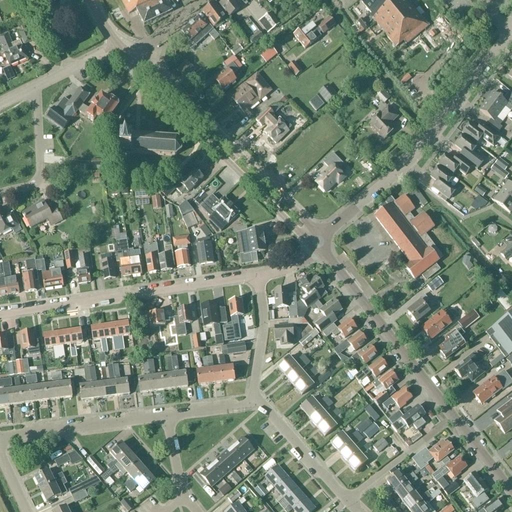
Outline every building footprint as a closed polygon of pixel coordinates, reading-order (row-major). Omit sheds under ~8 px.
[(144,26),(171,13),(165,0),(121,0),(129,14),(136,11),(144,26)] [(225,0),(219,5),(229,17),(239,9),(231,0),(225,0)] [(363,0),(361,2),(371,14),(369,16),(395,48),(403,42),(406,45),(428,26),(406,0),(363,0)] [(230,24),(214,2),(202,12),(213,28),(212,29),(217,34),(230,24)] [(279,25),(270,13),(263,18),(264,19),(259,23),(266,32),(271,28),(272,30),(279,25)] [(365,30),(373,23),(366,15),(358,22),(365,30)] [(460,32),(446,15),(440,20),(454,37),(456,35),(460,32)] [(205,24),(198,17),(182,32),(195,46),(208,35),(214,41),(219,37),(217,34),(212,29),(206,23),(205,24)] [(329,19),(316,29),(299,43),(305,50),(316,41),(321,37),(319,34),(321,33),(323,35),(334,25),(329,19)] [(299,43),(316,29),(312,24),(306,29),(305,27),(293,35),(299,43)] [(0,36),(0,46),(9,67),(27,59),(22,46),(24,45),(31,42),(26,30),(19,33),(22,40),(12,44),(8,33),(0,36)] [(263,37),(259,32),(249,40),(252,45),(263,37)] [(243,51),(238,46),(230,52),(235,57),(243,51)] [(261,57),(266,63),(276,55),(271,49),(261,57)] [(227,71),(214,81),(223,91),(236,81),(232,76),(238,71),(238,70),(242,68),(233,56),(222,65),(227,71)] [(186,60),(176,70),(186,80),(196,70),(186,60)] [(294,62),(288,67),(296,77),(301,72),(294,62)] [(244,114),(245,113),(249,118),(253,114),(249,110),(259,102),(264,97),(250,80),(244,84),(235,91),(237,94),(231,99),(244,114)] [(309,103),(316,112),(336,95),(328,86),(318,93),(319,95),(309,103)] [(78,111),(85,117),(88,114),(87,113),(89,110),(82,105),(89,96),(80,89),(78,91),(73,88),(61,104),(75,114),(78,111)] [(389,99),(382,91),(376,97),(383,104),(389,99)] [(493,93),(486,102),(501,113),(505,108),(510,112),(511,109),(511,96),(508,93),(503,101),(493,93)] [(97,100),(94,103),(95,104),(92,108),(93,109),(90,111),(89,110),(87,113),(88,114),(85,117),(93,123),(96,118),(104,125),(118,107),(117,105),(111,100),(109,101),(108,101),(102,96),(98,101),(97,100)] [(497,118),(501,113),(486,102),(479,111),(491,119),(487,124),(498,133),(502,128),(500,126),(502,123),(497,118)] [(384,140),(394,130),(390,125),(397,117),(388,107),(369,125),(384,140)] [(275,144),(288,131),(281,125),(283,123),(279,120),(278,121),(272,115),(273,115),(268,109),(256,121),(261,127),(264,124),(269,129),(265,134),(275,144)] [(483,133),(470,123),(462,133),(476,144),(481,138),(493,147),(500,138),(487,128),(483,133)] [(117,148),(131,149),(131,153),(174,157),(176,156),(180,152),(181,151),(182,145),(181,144),(177,139),(176,138),(132,135),(132,139),(118,138),(117,148)] [(477,146),(463,135),(455,146),(462,152),(459,157),(461,158),(472,167),(477,171),(484,161),(472,153),(477,146)] [(338,185),(344,178),(337,171),(344,165),(332,154),(323,163),(329,170),(315,183),(325,193),(336,183),(338,185)] [(446,154),(438,165),(452,176),(457,170),(465,176),(472,167),(461,158),(459,157),(457,156),(454,160),(446,154)] [(509,166),(499,159),(495,164),(505,172),(509,166)] [(509,175),(494,164),(490,170),(504,181),(509,175)] [(448,184),(453,178),(439,167),(431,177),(442,186),(437,191),(444,196),(448,199),(449,200),(456,190),(448,184)] [(180,194),(185,190),(188,193),(203,178),(195,170),(180,184),(179,183),(174,188),(180,194)] [(505,186),(501,192),(511,199),(511,184),(509,182),(506,179),(502,184),(505,186)] [(207,185),(211,190),(217,186),(213,180),(207,185)] [(179,195),(169,185),(164,190),(174,200),(179,195)] [(486,192),(478,186),(474,192),(482,198),(486,192)] [(147,188),(134,189),(135,197),(148,197),(147,188)] [(510,214),(511,210),(511,199),(501,192),(497,197),(494,195),(491,199),(510,214)] [(219,203),(212,196),(200,208),(210,218),(214,214),(227,226),(239,214),(223,198),(219,203)] [(435,264),(438,262),(437,261),(442,257),(425,235),(434,228),(424,215),(414,222),(408,214),(414,210),(404,196),(395,203),(391,198),(376,209),(380,214),(375,217),(410,264),(405,268),(414,280),(423,274),(427,280),(439,270),(435,264)] [(161,209),(160,197),(151,198),(153,210),(161,209)] [(34,208),(22,214),(30,229),(46,221),(50,228),(62,222),(55,207),(48,211),(43,202),(34,207),(34,208)] [(186,202),(178,208),(182,217),(193,211),(186,202)] [(174,218),(172,206),(165,207),(167,219),(174,218)] [(6,217),(1,208),(0,208),(0,228),(5,227),(9,234),(13,232),(15,235),(21,231),(12,213),(6,217)] [(202,223),(194,213),(182,218),(187,230),(202,223)] [(217,220),(211,224),(217,232),(223,228),(217,220)] [(241,265),(258,263),(256,253),(265,252),(261,230),(247,233),(246,226),(232,230),(233,235),(239,234),(242,255),(240,255),(241,265)] [(438,229),(428,236),(443,256),(453,248),(438,229)] [(187,246),(190,245),(188,237),(172,240),(174,248),(178,247),(179,254),(175,255),(177,269),(190,267),(187,246)] [(199,266),(213,264),(210,243),(209,239),(197,241),(198,245),(196,246),(199,266)] [(122,278),(131,276),(128,250),(127,240),(113,242),(116,263),(119,262),(122,278)] [(511,243),(500,254),(506,261),(511,256),(511,243)] [(157,244),(144,246),(148,274),(159,272),(156,255),(158,255),(157,244)] [(171,263),(174,262),(171,246),(164,248),(165,256),(158,257),(161,272),(172,270),(171,263)] [(128,250),(131,276),(141,275),(139,259),(141,259),(139,251),(133,252),(133,250),(128,250)] [(75,269),(72,252),(64,253),(67,271),(75,269)] [(30,260),(29,253),(12,256),(14,266),(21,265),(21,262),(30,260)] [(78,257),(79,263),(77,263),(76,265),(78,285),(90,283),(88,269),(90,269),(88,256),(78,257)] [(22,276),(25,293),(36,291),(35,281),(38,281),(37,272),(35,262),(35,260),(25,262),(27,276),(22,276)] [(101,262),(104,281),(115,279),(112,260),(101,262)] [(35,262),(37,272),(41,271),(44,290),(63,287),(60,271),(64,271),(62,262),(53,263),(55,272),(46,274),(44,261),(35,262)] [(3,266),(8,296),(19,294),(16,279),(11,280),(9,265),(3,266)] [(314,296),(324,288),(316,277),(302,288),(309,297),(302,303),(308,310),(318,301),(314,296)] [(443,284),(438,278),(426,287),(432,293),(443,284)] [(289,308),(290,319),(298,318),(297,304),(289,305),(288,290),(274,291),(276,309),(289,308)] [(407,312),(416,323),(429,313),(423,305),(428,301),(424,295),(419,300),(420,302),(407,312)] [(240,300),(228,302),(232,325),(238,324),(237,317),(243,316),(240,300)] [(342,310),(334,300),(320,311),(324,317),(314,324),(321,334),(336,322),(333,318),(342,310)] [(223,309),(216,310),(215,304),(199,306),(202,327),(212,326),(214,337),(220,336),(218,325),(226,324),(223,309)] [(179,317),(173,318),(176,338),(186,336),(184,324),(192,323),(189,308),(177,310),(179,317)] [(421,330),(430,341),(451,324),(449,322),(458,315),(453,309),(444,316),(442,313),(421,330)] [(150,328),(165,326),(165,329),(170,328),(168,319),(164,320),(163,312),(147,314),(150,328)] [(511,352),(511,312),(485,334),(505,358),(511,352)] [(474,321),(469,315),(458,323),(462,330),(474,321)] [(275,327),(276,340),(280,340),(280,347),(293,346),(293,339),(292,326),(302,325),(302,319),(288,320),(288,326),(275,327)] [(345,339),(357,329),(349,320),(337,330),(334,325),(323,333),(326,338),(332,334),(335,337),(340,333),(345,339)] [(122,341),(122,337),(130,336),(128,323),(115,325),(119,351),(124,350),(123,341),(122,341)] [(231,324),(230,325),(221,326),(224,346),(244,342),(244,336),(233,338),(231,324)] [(119,351),(115,325),(103,327),(105,340),(112,339),(113,343),(112,343),(114,352),(119,351)] [(106,344),(105,340),(103,327),(91,329),(93,342),(100,341),(101,345),(102,353),(108,353),(106,344)] [(319,335),(314,329),(298,343),(303,348),(319,335)] [(459,349),(464,345),(461,340),(465,337),(460,329),(450,337),(450,336),(444,340),(446,343),(439,348),(441,351),(440,353),(441,354),(440,356),(444,361),(460,349),(459,349)] [(68,332),(70,345),(82,344),(80,330),(68,332)] [(27,350),(28,357),(40,355),(37,341),(34,341),(33,332),(20,333),(23,351),(27,350)] [(70,345),(68,332),(56,334),(60,364),(65,363),(64,359),(65,359),(63,350),(62,347),(70,345)] [(333,351),(334,353),(337,357),(350,347),(355,352),(367,343),(360,333),(348,343),(346,341),(333,351)] [(60,364),(56,334),(44,336),(46,349),(56,348),(56,353),(53,353),(54,360),(55,360),(55,364),(60,364)] [(202,349),(200,335),(192,336),(194,350),(202,349)] [(0,352),(2,352),(3,360),(9,359),(8,352),(6,336),(0,336),(0,352)] [(244,344),(226,347),(228,355),(246,353),(244,344)] [(365,365),(377,356),(370,346),(358,356),(357,356),(352,360),(351,358),(346,362),(350,367),(360,360),(365,365)] [(181,360),(189,361),(189,352),(181,352),(181,360)] [(222,383),(234,382),(232,367),(226,368),(224,355),(219,356),(220,369),(222,383)] [(289,358),(278,368),(286,377),(306,359),(303,355),(294,364),(289,358)] [(458,367),(459,367),(454,371),(461,379),(468,374),(471,378),(477,373),(471,366),(476,362),(471,355),(466,360),(458,367)] [(171,358),(174,374),(176,389),(188,388),(185,373),(179,374),(176,357),(171,358)] [(210,385),(209,370),(207,357),(202,358),(204,371),(196,372),(198,386),(210,385)] [(222,383),(220,369),(213,369),(212,357),(207,357),(209,370),(210,385),(222,383)] [(164,391),(176,389),(174,374),(171,358),(166,359),(168,375),(162,376),(164,391)] [(310,364),(306,359),(286,377),(294,386),(305,376),(301,372),(310,364)] [(388,369),(380,359),(368,369),(366,368),(354,377),(359,384),(367,378),(366,377),(371,373),(375,379),(388,369)] [(152,392),(164,391),(162,376),(155,377),(153,360),(147,361),(150,378),(152,392)] [(23,361),(16,362),(16,363),(17,376),(25,375),(23,361)] [(140,394),(152,392),(150,378),(147,361),(142,362),(144,378),(138,379),(140,394)] [(17,376),(16,363),(8,364),(10,377),(17,376)] [(357,363),(352,366),(357,373),(362,370),(357,363)] [(115,382),(117,397),(129,395),(127,380),(120,381),(118,365),(113,366),(115,382)] [(105,398),(117,397),(115,382),(113,366),(107,366),(109,383),(103,384),(105,398)] [(93,400),(105,398),(103,384),(97,384),(94,368),(89,369),(91,385),(93,400)] [(81,401),(93,400),(91,385),(89,369),(84,370),(86,386),(79,387),(81,401)] [(314,369),(305,376),(294,386),(302,395),(313,386),(308,380),(311,377),(311,378),(317,372),(314,369)] [(331,376),(327,371),(316,381),(320,386),(331,376)] [(504,372),(494,380),(493,378),(473,394),(481,406),(511,382),(504,372)] [(56,374),(59,399),(72,398),(70,383),(61,384),(60,380),(62,380),(61,373),(56,374)] [(386,392),(398,382),(391,373),(379,382),(377,380),(372,384),(376,390),(381,386),(386,392)] [(47,401),(59,399),(56,374),(51,374),(52,382),(53,381),(54,385),(45,386),(47,401)] [(34,403),(47,401),(45,386),(36,387),(35,384),(37,383),(36,376),(31,377),(34,403)] [(22,404),(34,403),(31,377),(26,377),(27,385),(28,385),(29,388),(20,389),(22,404)] [(9,406),(22,404),(20,389),(11,391),(10,387),(12,387),(11,379),(6,380),(9,406)] [(0,407),(9,406),(6,380),(1,381),(2,388),(3,388),(4,392),(0,392),(0,407)] [(405,404),(412,399),(404,390),(397,395),(397,394),(383,405),(386,410),(394,403),(399,410),(406,405),(405,404)] [(388,399),(387,397),(384,392),(373,401),(378,407),(388,399)] [(309,419),(329,401),(326,397),(317,405),(312,400),(301,409),(309,419)] [(511,400),(496,412),(500,418),(494,422),(504,436),(511,430),(511,400)] [(329,401),(309,419),(317,428),(328,418),(320,409),(323,407),(326,410),(332,405),(329,401)] [(396,433),(398,432),(405,426),(408,429),(414,424),(417,427),(415,429),(417,431),(425,425),(421,419),(425,416),(417,407),(391,427),(396,433)] [(328,418),(317,428),(325,437),(336,427),(331,422),(340,413),(337,410),(328,418)] [(390,419),(394,424),(403,417),(399,411),(390,419)] [(362,434),(372,425),(366,419),(355,429),(361,435),(362,434)] [(379,431),(373,424),(362,434),(368,441),(368,440),(379,431)] [(422,431),(411,438),(413,442),(425,435),(422,431)] [(339,454),(359,436),(356,432),(347,440),(342,435),(331,444),(339,454)] [(363,440),(359,436),(339,454),(347,463),(358,453),(353,448),(356,445),(363,440)] [(231,447),(243,461),(253,451),(242,438),(231,447)] [(388,446),(382,439),(372,448),(378,454),(388,446)] [(425,449),(412,460),(420,471),(434,460),(437,464),(453,451),(447,443),(444,446),(441,443),(428,453),(425,449)] [(110,471),(130,453),(122,444),(109,454),(115,461),(113,463),(112,462),(106,467),(110,471)] [(367,445),(358,453),(347,463),(355,472),(366,462),(361,457),(371,449),(367,445)] [(243,461),(231,447),(221,457),(232,470),(243,461)] [(25,460),(35,456),(32,451),(23,455),(25,460)] [(130,453),(110,471),(113,475),(119,470),(118,469),(120,467),(126,473),(138,463),(130,453)] [(58,468),(70,462),(67,455),(54,462),(58,468)] [(232,470),(221,457),(210,466),(222,479),(232,470)] [(460,473),(466,468),(459,459),(453,464),(452,463),(451,464),(447,458),(441,463),(444,466),(431,477),(432,478),(436,484),(449,473),(454,479),(461,474),(460,473)] [(147,472),(138,463),(126,473),(132,480),(129,482),(129,481),(123,486),(127,490),(147,472)] [(222,479),(210,466),(200,475),(211,488),(222,479)] [(269,494),(274,489),(287,478),(278,467),(265,478),(271,485),(266,490),(269,494)] [(40,491),(55,483),(49,471),(34,478),(40,491)] [(147,472),(127,490),(130,494),(135,489),(134,488),(137,486),(143,493),(155,482),(147,472)] [(107,473),(101,478),(105,483),(111,477),(107,473)] [(394,492),(406,483),(415,476),(412,473),(406,477),(407,478),(404,480),(398,473),(386,482),(394,492)] [(476,499),(487,490),(474,474),(463,483),(476,499)] [(406,483),(394,492),(402,502),(414,493),(418,490),(413,484),(418,480),(415,476),(406,483)] [(296,488),(287,478),(274,489),(280,496),(275,501),(278,504),(283,499),(296,488)] [(55,483),(40,491),(46,503),(61,496),(57,488),(66,484),(64,479),(55,483)] [(229,493),(236,487),(230,480),(223,486),(229,493)] [(448,497),(459,488),(455,483),(443,492),(448,497)] [(72,497),(85,491),(82,485),(69,491),(72,497)] [(305,499),(296,488),(283,499),(290,507),(284,511),(290,511),(293,510),(305,499)] [(85,491),(72,497),(75,504),(88,497),(85,491)] [(227,499),(231,504),(241,496),(236,491),(227,499)] [(419,500),(414,493),(402,502),(409,511),(410,511),(430,496),(427,493),(422,497),(422,498),(419,500)] [(430,496),(410,511),(428,511),(424,506),(427,504),(428,505),(433,500),(430,496)] [(129,511),(134,509),(126,499),(120,504),(126,511),(129,511)] [(244,511),(240,507),(246,502),(243,499),(225,511),(244,511)] [(311,511),(315,509),(305,499),(293,510),(294,511),(311,511)] [(480,511),(500,511),(503,510),(495,501),(480,511)]
